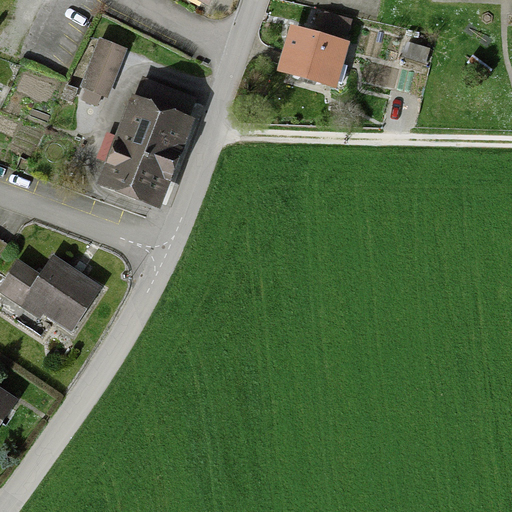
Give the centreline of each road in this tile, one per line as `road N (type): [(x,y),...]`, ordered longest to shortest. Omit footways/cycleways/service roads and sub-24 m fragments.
road 1 (unclassified): [(168,256),(5,511)]
road 2 (track): [(213,139),(511,149)]
road 3 (unclassified): [(258,0),(168,256)]
road 4 (residential): [(0,192),(168,256)]
